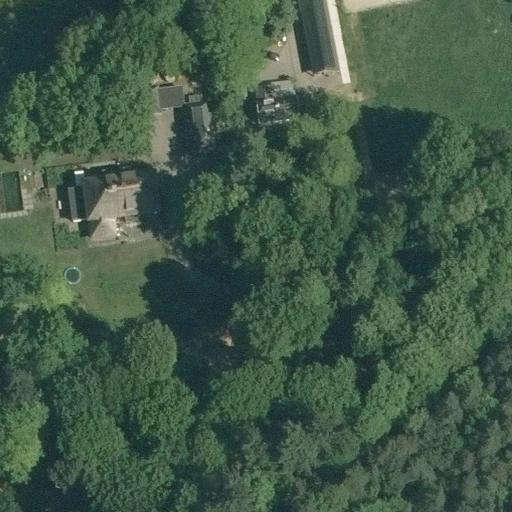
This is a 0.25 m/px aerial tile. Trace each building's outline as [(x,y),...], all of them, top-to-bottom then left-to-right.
[(296,0),(302,29),(312,79),(316,78),(332,75),(338,74),(322,0),(296,0)] [(256,91),(260,125),(297,121),(295,100),(287,101),(285,88),(256,91)] [(182,110),(188,156),(215,153),(209,103),(184,106),(182,90),(158,92),(158,90),(131,92),(133,119),(160,116),(159,112),(182,110)] [(299,124),(299,142),(314,142),(314,124),(299,124)] [(90,224),(92,239),(113,236),(111,221),(157,215),(151,180),(84,189),(84,190),(68,192),(72,224),(89,222),(89,225),(90,224)] [(336,241),(338,258),(360,255),(358,238),(336,241)] [(176,260),(172,244),(161,247),(166,263),(176,260)]
